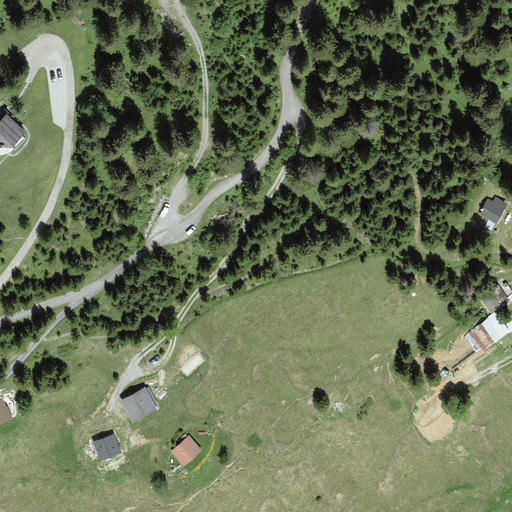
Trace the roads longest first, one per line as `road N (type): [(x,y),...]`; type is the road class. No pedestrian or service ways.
road 1 (unclassified): [(316,0),(294,61),(292,121),(262,169),(115,281),(0,326)]
road 2 (track): [(293,112),(309,117),(309,130),(288,176),(181,328),(131,376)]
road 3 (track): [(36,57),(53,52),(71,76),(74,147),(57,202),(0,288)]
road 4 (track): [(176,234),(168,223),(204,145),(205,90),(201,48),(177,0)]
road 5 (track): [(0,388),(85,295)]
